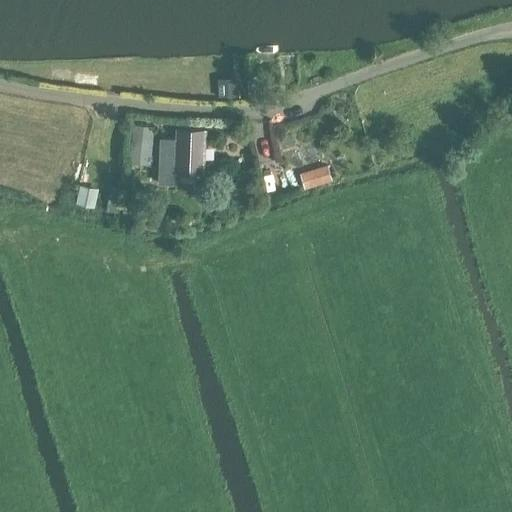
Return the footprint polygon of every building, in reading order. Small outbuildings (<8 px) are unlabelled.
[(217,99),(237,99),(237,80),(217,80),(217,99)] [(132,127),(129,165),(148,166),(151,128),(132,127)] [(177,129),(177,139),(161,138),(159,184),(175,185),(175,171),(203,172),(205,130),(177,129)] [(304,189),(329,180),(325,166),(299,175),(304,189)] [(81,187),(78,201),(94,204),(97,190),(81,187)]
